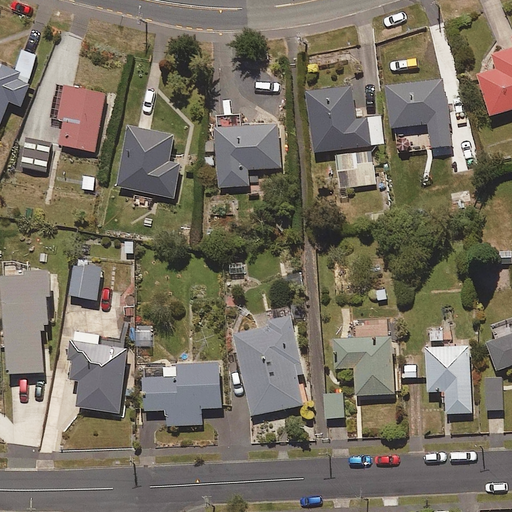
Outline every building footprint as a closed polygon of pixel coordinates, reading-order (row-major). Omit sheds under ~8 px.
[(16,65),(0,59),(0,128),(1,129),(11,102),(23,107),(32,86),(29,85),(41,55),(23,47),(16,65)] [(481,75),(494,116),(511,110),(511,49),(495,55),(499,69),(481,75)] [(448,80),(390,87),(395,129),(431,125),(434,149),(457,146),(448,80)] [(109,93),(66,84),(59,119),(66,120),(61,145),(97,152),(109,93)] [(357,86),(310,92),(317,153),(387,145),(383,115),(361,118),(357,86)] [(282,125),(218,129),(221,188),(252,186),(251,171),(285,169),(282,125)] [(178,135),(132,126),(119,188),(178,200),(185,165),(172,162),(178,135)] [(54,142),(28,136),(21,166),(46,173),(54,142)] [(378,185),(373,153),(337,159),(341,191),(378,185)] [(105,272),(77,267),(72,299),(100,303),(105,272)] [(46,376),(46,336),(51,336),(50,330),(54,330),(54,276),(30,277),(30,283),(9,283),(9,376),(46,376)] [(238,336),(254,417),(308,406),(302,377),(308,376),(296,317),(272,322),(274,328),(238,336)] [(78,343),(75,342),(71,362),(77,363),(74,382),(83,383),(79,408),(123,415),(134,350),(105,345),(106,336),(80,332),(78,343)] [(511,335),(490,343),(500,372),(511,368),(511,335)] [(394,338),(338,341),(339,371),(358,370),(359,396),(396,394),(394,338)] [(473,346),(430,349),(432,393),(447,392),(449,416),(477,415),(473,346)] [(181,378),(146,379),(148,412),(169,411),(169,427),(205,425),(204,410),(226,409),(224,364),(180,366),(181,378)] [(505,378),(488,379),(489,412),(506,411),(505,378)] [(346,393),(327,395),(329,420),(349,418),(346,393)]
